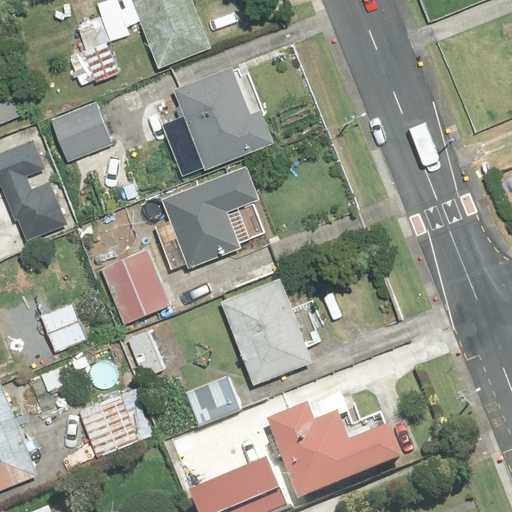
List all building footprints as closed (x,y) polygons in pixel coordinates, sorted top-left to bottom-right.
[(93,0),(53,0),(18,13),(30,47),(81,29),(101,22),(93,0)] [(205,0),(139,0),(163,66),(222,46),(205,0)] [(101,22),(81,29),(99,78),(127,68),(110,19),(101,22)] [(241,61),(163,88),(172,111),(190,105),(211,164),(284,139),(269,98),(256,103),(241,61)] [(0,72),(0,119),(30,107),(14,67),(0,72)] [(55,112),(71,158),(121,140),(105,94),(55,112)] [(0,147),(0,182),(3,181),(27,240),(72,222),(53,178),(37,184),(30,168),(47,161),(35,133),(0,147)] [(258,159),(167,190),(193,265),(253,244),(239,205),(270,194),(258,159)] [(160,246),(105,264),(125,320),(179,301),(160,246)] [(293,269),(226,293),(256,379),(324,355),(293,269)] [(43,311),(58,346),(93,332),(79,296),(43,311)] [(158,328),(130,339),(148,382),(176,370),(158,328)] [(0,368),(9,365),(0,342),(0,368)] [(234,374),(194,389),(206,421),(246,406),(234,374)] [(0,489),(51,469),(14,376),(0,381),(0,489)] [(126,391),(85,407),(104,452),(145,435),(126,391)] [(317,401),(273,418),(304,498),(411,458),(392,410),(356,424),(349,406),(323,416),(317,401)] [(273,458),(198,484),(207,511),(268,511),(289,505),(273,458)] [(61,511),(56,499),(22,511),(61,511)]
